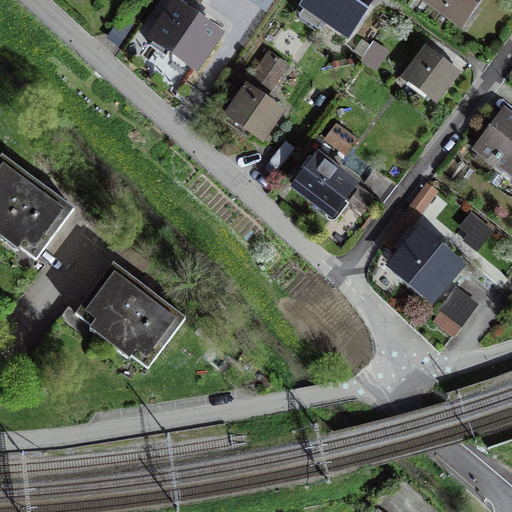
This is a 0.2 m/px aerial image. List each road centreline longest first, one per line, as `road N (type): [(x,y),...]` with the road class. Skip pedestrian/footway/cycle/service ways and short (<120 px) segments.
road 1 (residential): [(28,0),(339,279)]
road 2 (residential): [(402,385),(0,446)]
road 3 (residential): [(339,279),(511,50)]
road 4 (residential): [(511,505),(458,462),(410,404)]
road 5 (residential): [(339,279),(376,319),(402,385)]
